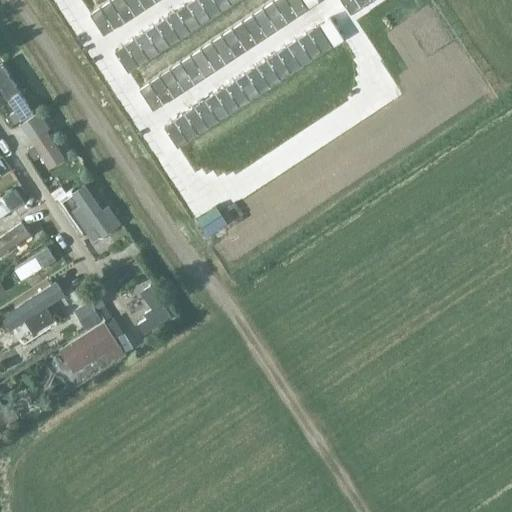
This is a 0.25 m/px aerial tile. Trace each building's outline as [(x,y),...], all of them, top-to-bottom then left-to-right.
[(19,122),(48,165),(63,154),(35,112),(19,122)] [(8,149),(1,153),(11,170),(18,165),(8,149)] [(97,259),(131,238),(108,202),(101,207),(85,182),(69,192),(62,181),(51,188),(97,259)] [(0,249),(28,242),(14,194),(0,197),(0,249)] [(26,225),(37,242),(50,233),(39,216),(26,225)] [(4,313),(13,327),(23,320),(31,331),(51,318),(44,308),(66,293),(56,278),(4,313)] [(137,318),(145,330),(170,314),(150,282),(140,289),(152,308),(137,318)] [(96,307),(79,316),(83,325),(101,316),(96,307)] [(73,373),(120,347),(105,320),(58,346),(73,373)]
